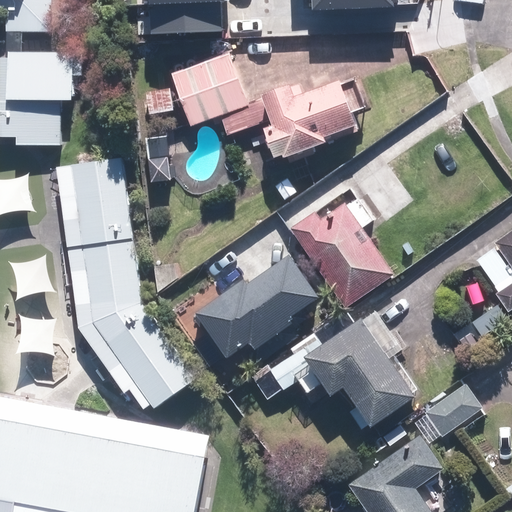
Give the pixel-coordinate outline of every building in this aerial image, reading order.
[(53,0),(0,0),(0,6),(9,11),(8,33),(53,34),(53,0)] [(222,0),(149,3),(150,35),(223,32),(222,0)] [(73,53),(1,54),(3,139),(20,139),(20,144),(61,143),(60,101),(74,101),(73,53)] [(173,78),(191,126),(223,115),(230,134),(269,120),(272,127),(264,130),(274,158),(282,155),(283,157),(324,142),(322,137),(355,125),(339,83),(302,97),(298,86),(246,105),(228,58),(173,78)] [(174,89),(143,92),(145,119),(176,116),(174,89)] [(170,185),(169,156),(145,157),(145,186),(170,185)] [(107,162),(56,170),(78,323),(140,412),(180,384),(128,308),(107,162)] [(314,214),(292,229),(345,308),(392,276),(344,205),(319,221),(314,214)] [(511,231),(495,243),(511,267),(511,285),(497,296),(507,309),(511,305),(511,231)] [(243,282),(196,314),(227,359),(250,343),(254,349),(289,325),(285,319),(316,298),(288,257),(246,286),(243,282)] [(413,397),(360,320),(306,356),(332,393),(342,386),(370,426),(413,397)] [(470,325),(454,335),(469,360),(485,349),(470,325)] [(426,413),(442,436),(480,409),(464,386),(426,413)] [(0,511),(15,511),(17,504),(59,511),(198,511),(213,438),(0,398),(0,511)] [(418,438),(350,485),(369,511),(429,511),(413,488),(440,469),(418,438)]
